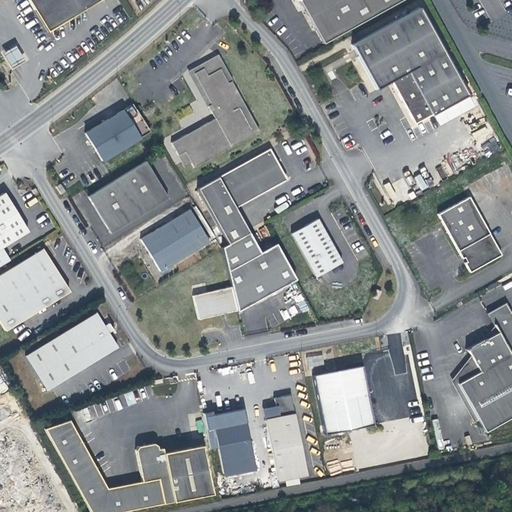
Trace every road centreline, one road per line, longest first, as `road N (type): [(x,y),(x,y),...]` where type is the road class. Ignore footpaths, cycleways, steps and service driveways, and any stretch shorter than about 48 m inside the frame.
road 1 (unclassified): [(12,131),(154,359),(195,364),(387,328),(410,291),(402,263),(277,48),(222,0)]
road 2 (secondary): [(12,131),(184,0)]
